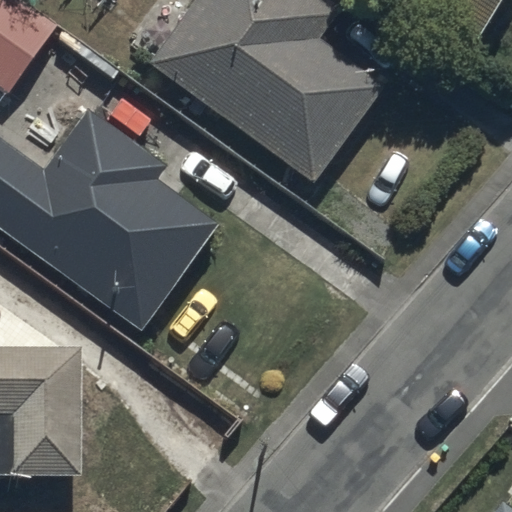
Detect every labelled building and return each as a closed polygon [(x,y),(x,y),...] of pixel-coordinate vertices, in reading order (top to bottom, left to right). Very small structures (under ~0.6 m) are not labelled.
[(0,0),(0,91),(14,102),(60,40),(4,0),(0,0)] [(312,0),(199,0),(150,69),(321,191),(391,93),(323,45),(340,20),(312,0)] [(511,0),(409,0),(483,48),(511,3),(511,0)] [(0,143),(0,237),(144,338),(227,221),(85,122),(47,176),(0,143)] [(0,429),(18,429),(17,483),(89,484),(92,353),(0,350),(0,429)] [(511,511),(511,508),(502,501),(493,511),(511,511)]
